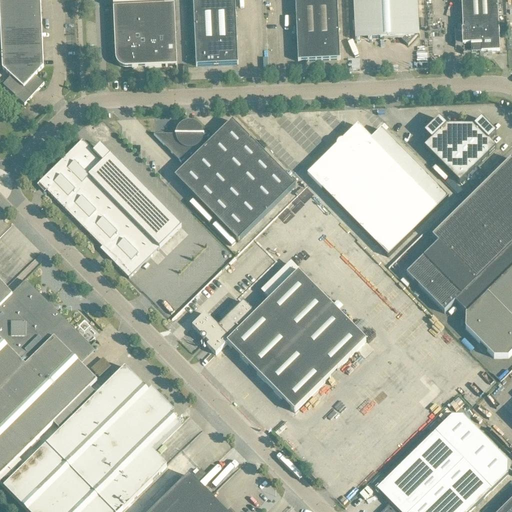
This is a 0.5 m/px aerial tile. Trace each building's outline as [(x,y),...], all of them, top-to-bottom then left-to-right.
[(3,87),(25,106),(44,85),(35,77),(44,68),(40,0),(0,0),(0,15),(2,70),(11,78),(3,87)] [(163,0),(112,0),(113,9),(115,54),(116,55),(116,57),(116,58),(117,60),(118,61),(118,62),(119,64),(121,65),(122,66),(123,67),(124,67),(126,68),(127,68),(129,69),(130,69),(132,69),(177,67),(174,6),(163,6),(163,0)] [(193,0),(196,67),(238,65),(236,15),(256,14),(255,0),(193,0)] [(295,0),(298,63),(340,61),(337,0),(295,0)] [(417,0),(353,0),(355,41),(399,39),(399,37),(402,40),(401,41),(408,47),(420,34),(414,28),(413,26),(419,26),(417,0)] [(463,52),(463,55),(467,55),(472,55),(472,56),(471,56),(471,57),(476,56),(480,56),(480,58),(484,57),(484,56),(488,55),(488,56),(492,56),(492,55),(492,54),(496,54),(500,54),(497,0),(461,0),(463,31),(455,31),(455,47),(455,48),(456,48),(459,48),(461,50),(463,52)] [(474,128),(446,128),(439,120),(424,135),(431,142),(424,149),(460,185),(496,150),(489,143),(496,135),(481,121),(474,128)] [(178,132),(177,136),(175,136),(154,136),(181,164),(185,161),(189,165),(174,179),(238,244),(296,187),(232,122),(210,144),(206,139),(209,137),(209,136),(204,136),(202,136),(201,132),(199,129),(196,126),(183,126),(180,129),(178,132)] [(308,176),(322,190),(388,258),(448,199),(381,131),(371,141),(358,127),(308,176)] [(102,248),(116,263),(114,265),(129,280),(182,228),(111,156),(104,163),(82,142),(39,184),(102,248)] [(511,161),(511,160),(432,238),(438,244),(423,259),(406,276),(444,315),(454,305),(466,316),(511,270),(511,161)] [(204,270),(208,276),(193,288),(198,294),(213,282),(209,276),(233,257),(226,249),(220,255),(217,251),(206,259),(210,265),(204,270)] [(511,270),(466,316),(465,330),(494,359),(508,359),(511,354),(511,270)] [(204,343),(206,342),(209,345),(207,347),(216,356),(227,345),(295,414),(366,343),(298,274),(256,316),(243,304),(218,329),(205,315),(192,328),(201,337),(201,336),(202,337),(201,339),(201,341),(202,342),(204,343)] [(0,485),(2,487),(24,466),(18,460),(54,425),(61,432),(96,397),(89,390),(97,383),(81,366),(95,352),(26,282),(12,296),(0,284),(0,485)] [(103,359),(91,369),(99,377),(111,367),(103,359)] [(24,466),(2,487),(26,511),(122,511),(167,468),(153,454),(182,426),(171,416),(174,413),(165,404),(168,401),(164,396),(161,399),(152,390),(149,393),(125,369),(96,397),(61,432),(25,467),(24,466)] [(470,511),(508,475),(508,464),(463,417),(463,418),(471,426),(450,447),(436,433),(377,491),(391,505),(383,511),(470,511)] [(223,511),(189,477),(153,511),(223,511)] [(511,511),(511,501),(500,511),(511,511)]
